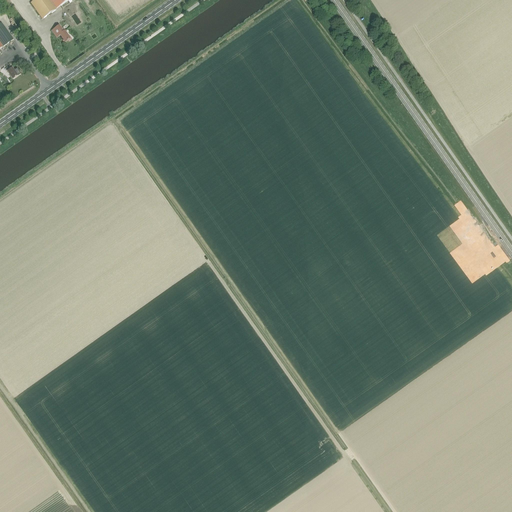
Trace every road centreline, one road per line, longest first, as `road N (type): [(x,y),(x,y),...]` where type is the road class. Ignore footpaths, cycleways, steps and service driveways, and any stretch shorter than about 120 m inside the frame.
road 1 (primary): [(333,0),(511,253)]
road 2 (primary): [(0,124),(175,0)]
